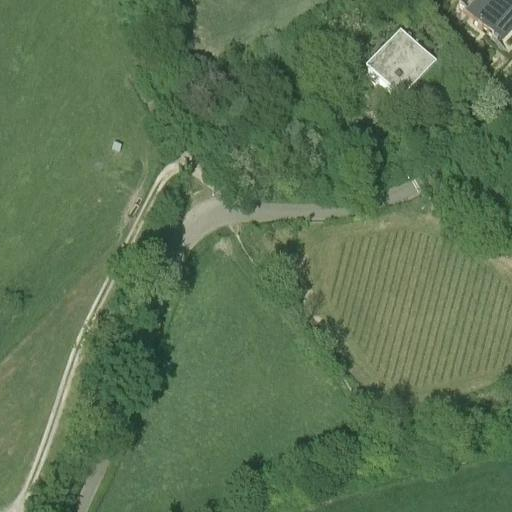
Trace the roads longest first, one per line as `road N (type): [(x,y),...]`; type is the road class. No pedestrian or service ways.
road 1 (unclassified): [(75,511),(110,438),(172,256),(191,226),(224,210),(314,211),(398,193),(458,157),(511,102)]
road 2 (track): [(14,511),(92,313),(155,186),(181,159)]
